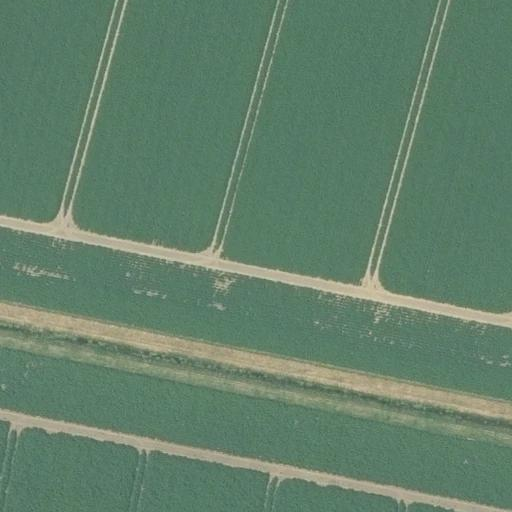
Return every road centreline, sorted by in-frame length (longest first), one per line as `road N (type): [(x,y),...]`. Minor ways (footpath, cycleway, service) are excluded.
road 1 (track): [(0,311),(511,415)]
road 2 (track): [(0,343),(511,445)]
